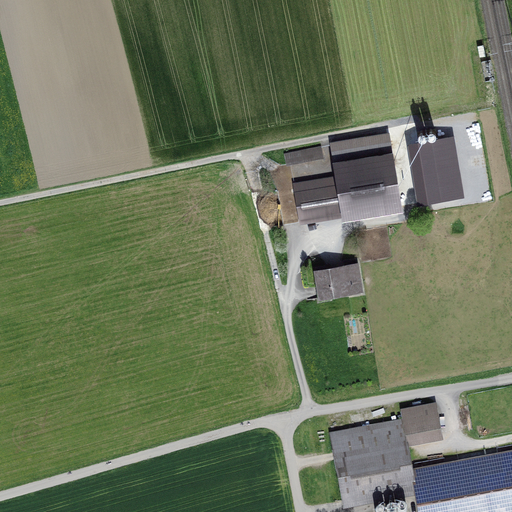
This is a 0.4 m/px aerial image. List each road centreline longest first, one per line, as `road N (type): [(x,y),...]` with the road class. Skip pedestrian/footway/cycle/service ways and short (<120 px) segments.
road 1 (track): [(0,203),(394,125)]
road 2 (unclassified): [(283,418),(0,497)]
road 3 (unclassified): [(511,379),(283,418)]
road 4 (track): [(310,413),(282,306),(300,240)]
